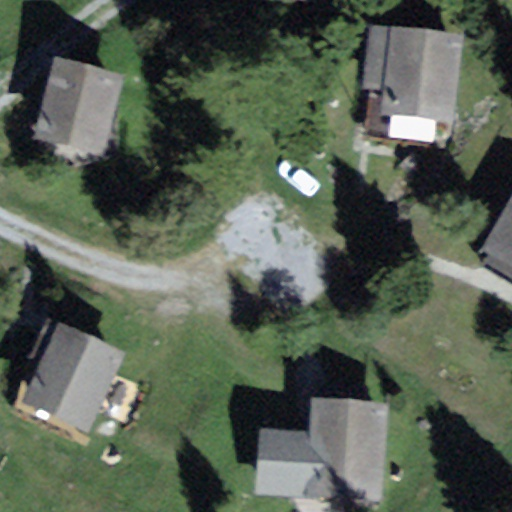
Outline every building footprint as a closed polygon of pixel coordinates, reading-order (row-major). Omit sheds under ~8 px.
[(449,119),(457,42),(378,34),(373,84),(390,86),(387,113),(449,119)] [(100,152),(119,79),(60,65),(42,137),(100,152)] [(511,213),(491,251),(511,263),(511,213)] [(83,427),(115,357),(60,331),(27,402),(83,427)] [(378,412),(317,409),(315,444),(261,441),(259,488),(374,494),(378,412)]
